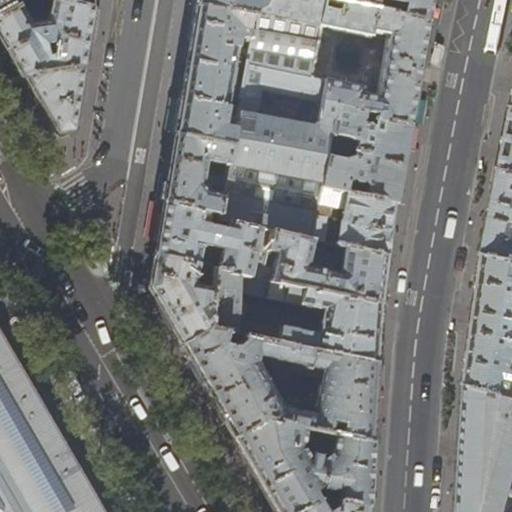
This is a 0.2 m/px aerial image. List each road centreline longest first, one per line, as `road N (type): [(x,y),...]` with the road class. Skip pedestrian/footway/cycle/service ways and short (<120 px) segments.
road 1 (residential): [(406,511),(419,326),(480,0)]
road 2 (primary): [(190,511),(26,227)]
road 3 (residential): [(140,0),(112,164),(26,227)]
